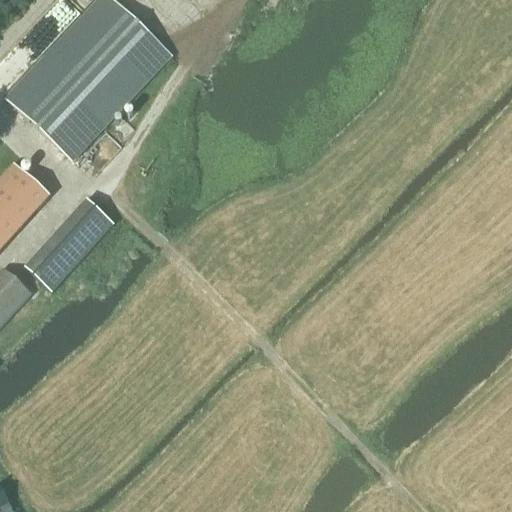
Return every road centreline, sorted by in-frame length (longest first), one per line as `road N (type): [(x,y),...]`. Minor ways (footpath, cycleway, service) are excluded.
road 1 (track): [(419,511),(98,190)]
road 2 (track): [(76,186),(98,190),(241,0)]
